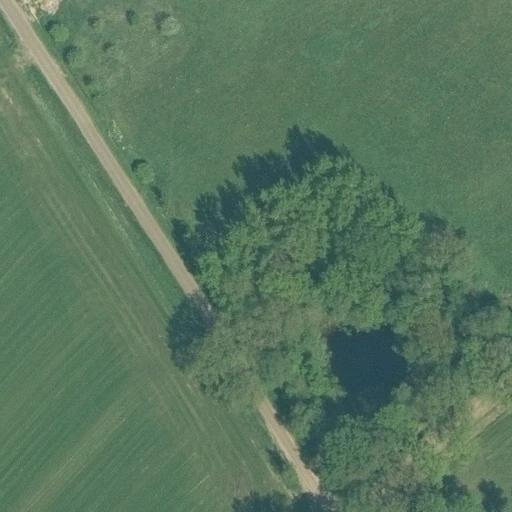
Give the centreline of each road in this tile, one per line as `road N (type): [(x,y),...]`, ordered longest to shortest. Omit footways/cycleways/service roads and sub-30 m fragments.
road 1 (unclassified): [(330,511),(3,0)]
road 2 (track): [(363,511),(511,382)]
